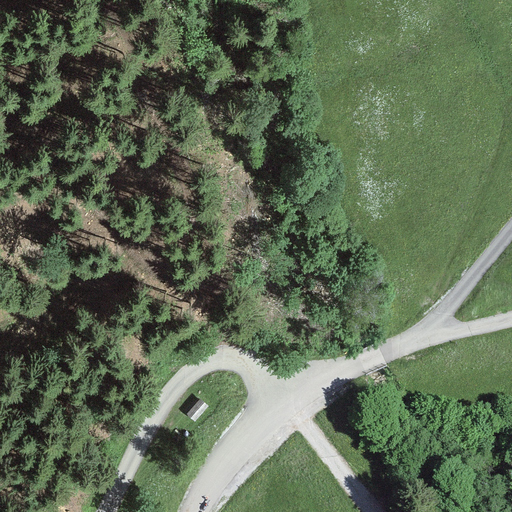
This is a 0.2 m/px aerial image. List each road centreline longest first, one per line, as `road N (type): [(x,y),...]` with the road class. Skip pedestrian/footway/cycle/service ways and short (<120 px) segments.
road 1 (unclassified): [(284,395),(243,363),(199,366),(162,405),(106,511)]
road 2 (unclassified): [(284,395),(382,351),(511,317)]
road 3 (unclassified): [(195,511),(284,395)]
road 4 (track): [(419,340),(511,232)]
